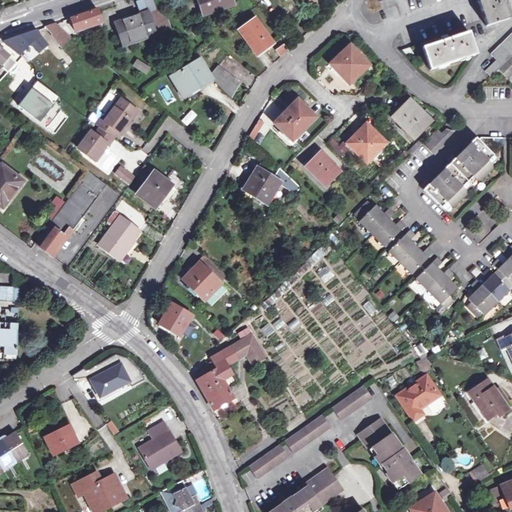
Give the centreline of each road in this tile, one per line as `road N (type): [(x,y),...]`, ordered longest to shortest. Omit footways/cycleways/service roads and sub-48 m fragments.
road 1 (residential): [(120,326),(264,88),(348,10)]
road 2 (residential): [(120,326),(185,396),(235,511)]
road 3 (residential): [(480,111),(480,120),(407,191),(472,260)]
road 4 (residential): [(348,10),(427,94),(480,111)]
road 5 (residential): [(0,238),(120,326)]
road 6 (residential): [(0,407),(120,326)]
